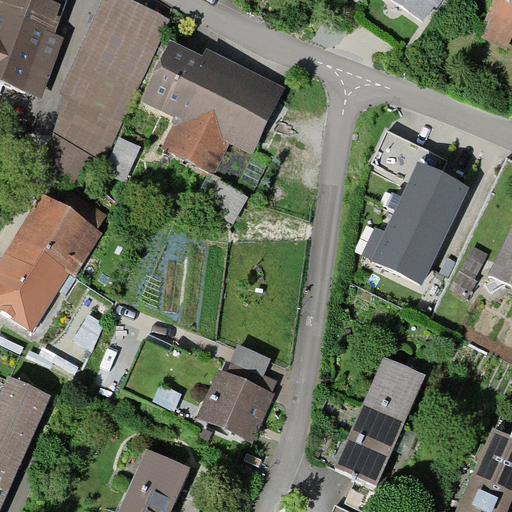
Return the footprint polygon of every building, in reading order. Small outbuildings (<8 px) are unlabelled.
[(0,0),(0,91),(29,102),(67,0),(0,0)] [(63,100),(53,134),(102,161),(165,19),(121,0),(101,0),(58,98),(63,100)] [(439,0),(384,0),(382,3),(421,28),(439,0)] [(487,28),(481,39),(505,51),(511,41),(511,0),(493,0),(480,24),(487,28)] [(160,153),(213,176),(227,143),(253,154),(281,91),(170,42),(142,106),(174,120),(160,153)] [(372,264),(422,289),(433,267),(457,218),(469,192),(439,177),(446,161),(388,133),(373,165),(411,183),(372,264)] [(52,139),(45,175),(86,194),(101,164),(52,139)] [(122,139),(106,173),(129,184),(145,150),(122,139)] [(208,212),(238,228),(253,201),(223,185),(208,212)] [(97,233),(39,197),(0,258),(0,318),(30,338),(97,233)] [(511,235),(489,279),(511,290),(511,235)] [(174,242),(167,312),(184,314),(183,328),(220,332),(223,303),(203,301),(207,266),(227,268),(230,248),(174,242)] [(487,255),(473,248),(451,292),(470,302),(479,283),(474,281),(487,255)] [(425,379),(383,360),(332,471),(374,491),(425,379)] [(248,446),(270,397),(214,372),(192,420),(248,446)] [(0,507),(48,399),(6,380),(0,393),(0,507)] [(511,442),(492,433),(478,463),(460,503),(456,511),(505,511),(511,499),(511,442)] [(187,473),(142,452),(114,511),(169,511),(181,486),(187,473)]
